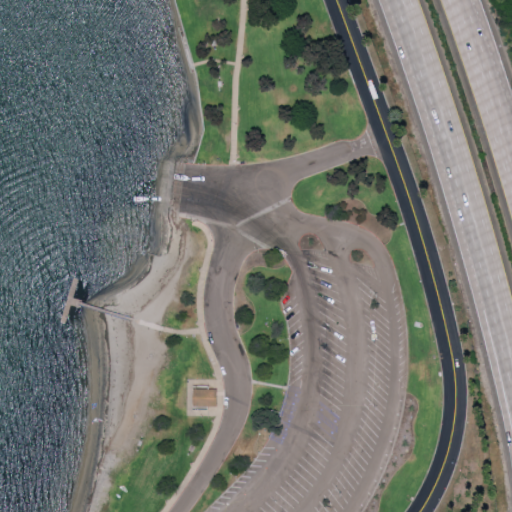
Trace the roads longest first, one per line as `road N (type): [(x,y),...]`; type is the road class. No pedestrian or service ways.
road 1 (tertiary): [(417,511),(452,427),(451,361),(400,177),(334,0)]
road 2 (motorway): [(400,0),(511,375)]
road 3 (motorway): [(511,180),(454,0)]
